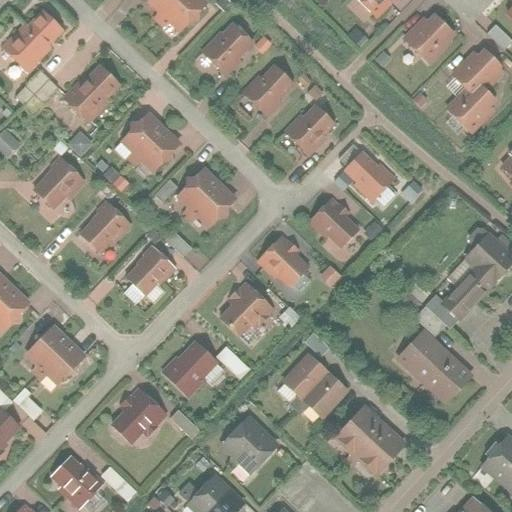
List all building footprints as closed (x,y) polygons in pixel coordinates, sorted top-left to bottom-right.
[(192,0),(138,0),(168,27),(192,0)] [(351,0),(361,11),(372,0),(351,0)] [(511,0),(494,0),(511,21),(511,0)] [(0,52),(12,64),(50,22),(29,2),(0,33),(0,52)] [(420,3),(387,31),(411,59),(444,31),(420,3)] [(192,46),(211,65),(240,36),(222,17),(192,46)] [(487,101),(474,87),(497,66),(471,37),(440,64),(455,81),(433,100),(458,127),(487,101)] [(51,91),(73,114),(111,79),(89,55),(51,91)] [(231,84),(251,107),(284,78),(263,55),(231,84)] [(29,62),(2,90),(20,107),(47,80),(29,62)] [(274,126),(293,146),(322,118),(303,98),(274,126)] [(136,102),(107,131),(125,150),(155,121),(136,102)] [(125,150),(142,166),(171,139),(155,121),(125,150)] [(81,135),(69,123),(57,135),(70,147),(81,135)] [(511,130),(487,157),(511,179),(511,130)] [(386,176),(352,142),(330,163),(364,197),(386,176)] [(44,147),(13,181),(40,207),(72,173),(44,147)] [(193,157),(162,188),(180,205),(212,175),(193,157)] [(118,174),(105,163),(96,173),(109,184),(118,174)] [(167,179),(156,169),(141,185),(152,195),(167,179)] [(180,205),(193,220),(226,189),(212,175),(180,205)] [(350,221),(320,190),(297,213),(327,243),(350,221)] [(121,219),(92,191),(61,223),(90,250),(121,219)] [(431,299),(445,314),(483,275),(505,254),(499,248),(504,242),(489,227),(483,233),(476,225),(454,248),(468,261),(468,262),(431,299)] [(300,260),(269,227),(246,248),(277,280),(300,260)] [(137,235),(107,266),(136,293),(165,261),(137,235)] [(324,280),(334,267),(319,255),(309,267),(324,280)] [(204,308),(225,330),(258,299),(237,277),(204,308)] [(0,287),(0,314),(17,297),(3,284),(0,287)] [(433,322),(410,301),(402,311),(425,332),(433,322)] [(57,336),(37,318),(10,347),(29,366),(57,336)] [(409,322),(381,355),(433,399),(461,367),(409,322)] [(181,334),(149,367),(174,390),(206,357),(181,334)] [(29,366),(45,380),(73,351),(57,336),(29,366)] [(236,361),(213,341),(205,350),(228,370),(236,361)] [(269,373),(289,391),(315,363),(294,345),(269,373)] [(315,363),(289,391),(309,409),(334,380),(315,363)] [(127,385),(92,420),(117,445),(152,410),(127,385)] [(358,403),(351,396),(321,425),(329,432),(358,403)] [(188,422),(166,401),(157,410),(179,431),(188,422)] [(329,432),(341,444),(370,414),(358,403),(329,432)] [(205,434),(222,451),(251,421),(234,404),(205,434)] [(0,433),(10,423),(0,414),(0,433)] [(370,414),(341,444),(353,456),(382,427),(370,414)] [(251,421),(222,451),(238,466),(267,435),(251,421)] [(469,459),(492,478),(511,453),(511,439),(496,426),(469,459)] [(363,466),(392,436),(382,427),(353,456),(363,466)] [(59,446),(35,471),(65,500),(90,475),(59,446)] [(511,453),(492,478),(511,494),(511,453)] [(122,483),(98,460),(90,468),(114,491),(122,483)] [(171,496),(188,511),(216,479),(199,464),(171,496)] [(216,479),(188,511),(216,511),(233,494),(216,479)] [(483,511),(456,486),(431,511),(483,511)] [(24,511),(11,497),(0,507),(0,511),(24,511)] [(257,511),(282,511),(270,500),(257,511)] [(134,511),(155,511),(145,502),(134,511)]
